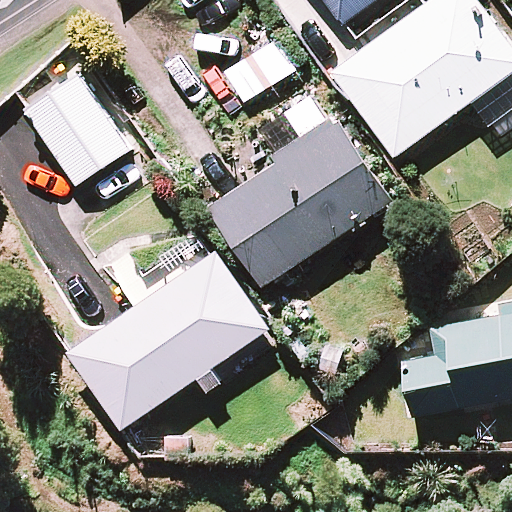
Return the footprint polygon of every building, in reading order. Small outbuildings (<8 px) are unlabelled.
[(393,0),(332,0),(358,28),(393,0)] [(511,80),(511,42),(482,0),(449,0),(333,80),(404,160),(511,80)] [(298,70),(276,39),(226,74),(248,105),(298,70)] [(143,155),(72,62),(17,93),(86,188),(143,155)] [(402,200),(337,116),(227,200),(271,300),(402,200)] [(275,345),(220,254),(77,360),(131,434),(275,345)] [(511,312),(440,324),(445,358),(414,363),(423,414),(511,399),(511,312)]
